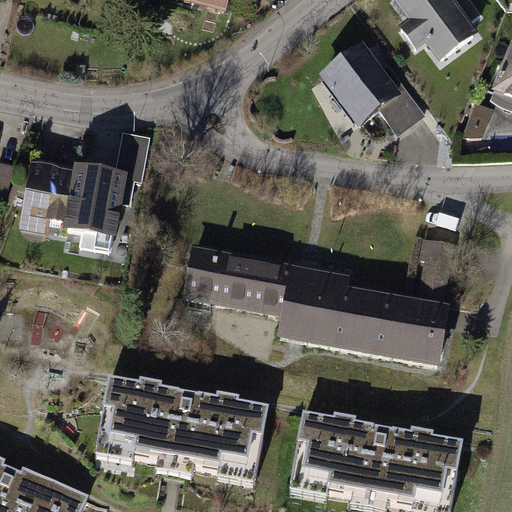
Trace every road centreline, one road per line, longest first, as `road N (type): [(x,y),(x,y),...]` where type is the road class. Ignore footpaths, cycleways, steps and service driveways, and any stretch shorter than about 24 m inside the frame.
road 1 (residential): [(190,99),(247,143),(444,187)]
road 2 (residential): [(0,95),(108,114),(190,99)]
road 3 (residential): [(190,99),(329,0)]
